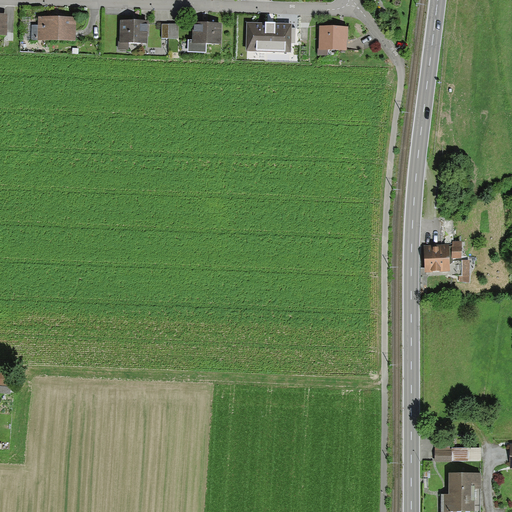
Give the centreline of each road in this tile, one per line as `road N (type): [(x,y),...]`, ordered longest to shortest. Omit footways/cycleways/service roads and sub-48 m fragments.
road 1 (residential): [(381,511),(383,244),(399,81),(397,61),(351,4)]
road 2 (primary): [(410,511),(412,192),(437,0)]
road 3 (residential): [(22,0),(309,10),(351,4)]
